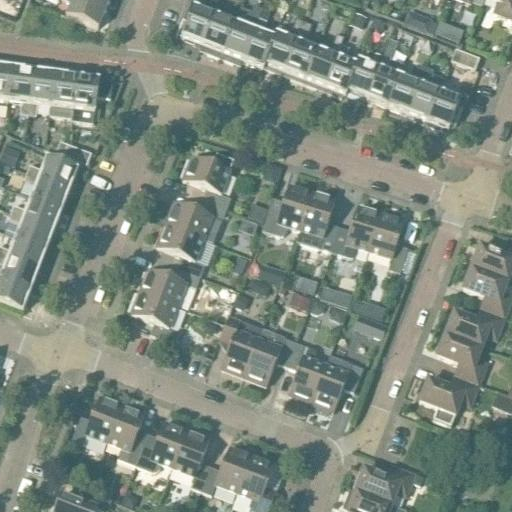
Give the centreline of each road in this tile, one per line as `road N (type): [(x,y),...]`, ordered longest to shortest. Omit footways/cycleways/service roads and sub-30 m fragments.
road 1 (residential): [(467,198),(162,104)]
road 2 (residential): [(467,198),(368,434),(326,459)]
road 3 (residential): [(326,459),(315,448),(58,353)]
road 4 (residential): [(58,353),(162,104)]
road 5 (residential): [(0,509),(58,353)]
